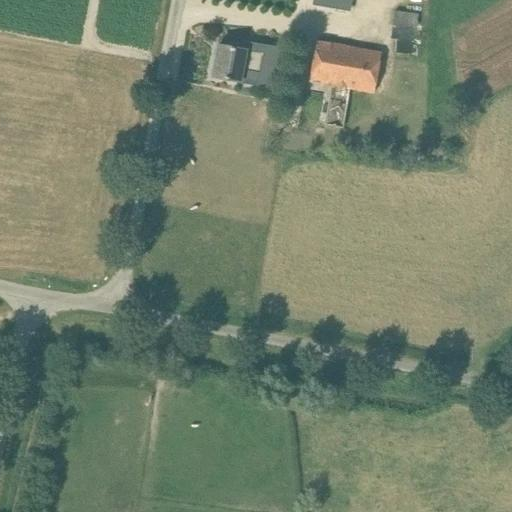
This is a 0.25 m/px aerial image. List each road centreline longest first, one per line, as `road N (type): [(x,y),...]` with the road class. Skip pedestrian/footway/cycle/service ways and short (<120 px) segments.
road 1 (unclassified): [(511,381),(118,308)]
road 2 (unclassified): [(118,308),(176,0)]
road 3 (unclassified): [(0,438),(30,292)]
